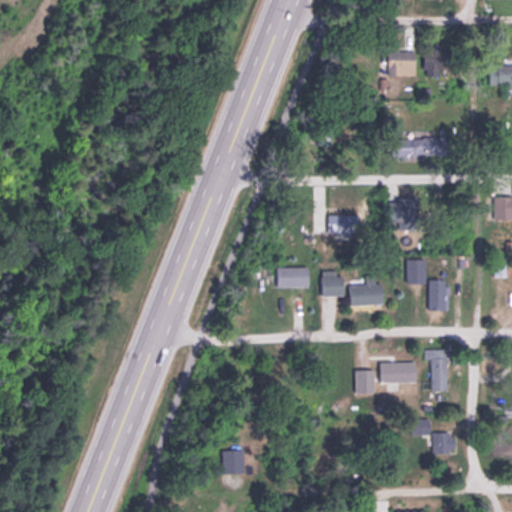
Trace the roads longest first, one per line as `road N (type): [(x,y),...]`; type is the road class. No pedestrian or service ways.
road 1 (primary): [(86,511),(286,0)]
road 2 (residential): [(511,332),(201,336),(159,327)]
road 3 (residential): [(476,333),(473,0)]
road 4 (residential): [(511,173),(271,178),(219,169)]
road 5 (residential): [(511,17),(315,23),(281,14)]
road 6 (residential): [(476,333),(478,476)]
